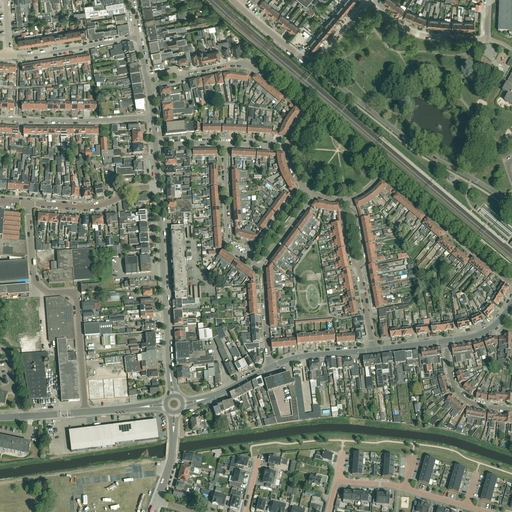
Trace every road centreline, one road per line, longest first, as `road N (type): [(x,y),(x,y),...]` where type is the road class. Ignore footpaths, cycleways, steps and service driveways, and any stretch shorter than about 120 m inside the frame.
road 1 (residential): [(511,204),(420,150),(312,67)]
road 2 (residential): [(85,412),(75,296),(44,292),(33,281),(28,204)]
road 3 (residential): [(511,283),(384,176),(347,199)]
road 4 (residential): [(173,394),(157,186)]
road 5 (residential): [(287,146),(304,111),(264,76),(242,64),(184,74)]
road 6 (residential): [(0,118),(151,117)]
road 7 (residential): [(28,204),(96,205),(157,186)]
road 8 (residential): [(7,56),(137,35)]
road 9 (residential): [(227,142),(227,243),(243,258)]
road 10 (residential): [(478,40),(411,31),(366,2)]
